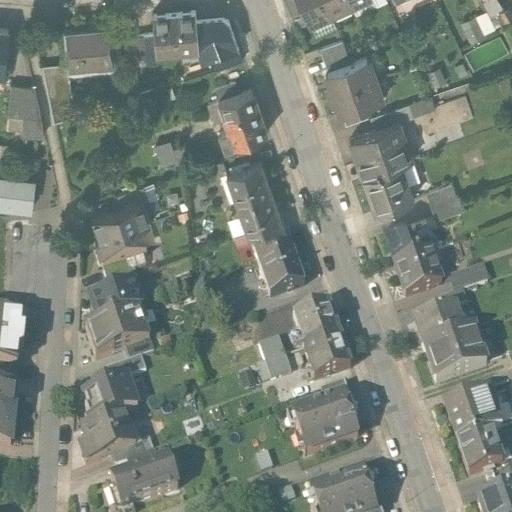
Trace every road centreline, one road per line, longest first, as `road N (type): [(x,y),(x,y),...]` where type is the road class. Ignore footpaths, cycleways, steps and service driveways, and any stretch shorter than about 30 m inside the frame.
road 1 (residential): [(252,0),(433,511)]
road 2 (residential): [(45,511),(59,258)]
